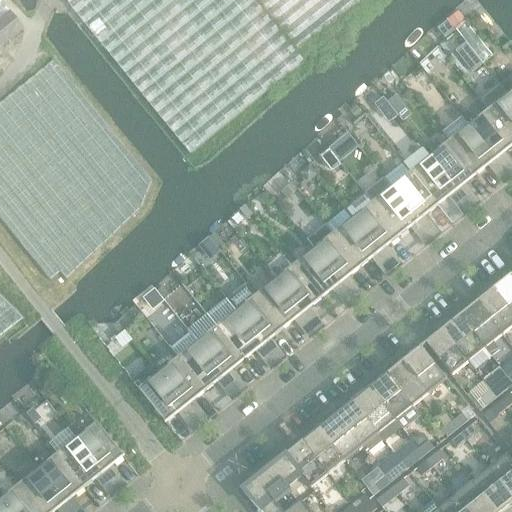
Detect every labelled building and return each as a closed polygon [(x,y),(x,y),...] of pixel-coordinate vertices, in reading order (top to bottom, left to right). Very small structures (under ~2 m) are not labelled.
[(66,0),(183,144),(192,155),(304,62),(297,54),(253,0),(66,0)] [(256,0),(299,53),(365,0),(256,0)] [(0,3),(0,46),(21,29),(0,3)] [(458,12),(447,21),(454,30),(464,21),(465,21),(458,12)] [(464,21),(454,30),(455,30),(466,43),(483,65),(493,57),(464,21)] [(466,43),(455,52),(472,73),(483,65),(466,43)] [(141,209),(151,183),(55,62),(0,105),(0,217),(51,280),(60,273),(66,280),(141,209)] [(511,76),(500,86),(511,101),(511,76)] [(489,110),(488,111),(511,141),(511,101),(500,86),(482,101),(489,110)] [(387,130),(412,115),(396,89),(372,104),(387,130)] [(363,114),(356,106),(349,112),(357,120),(363,114)] [(511,141),(488,111),(469,126),(468,127),(496,160),(500,156),(511,146),(511,141)] [(450,142),(449,142),(476,176),(491,164),(498,174),(508,166),(500,156),(496,160),(468,127),(469,126),(461,117),(442,132),(450,142)] [(340,163),(358,148),(348,134),(329,150),(335,157),(340,163)] [(462,187),(476,176),(449,142),(430,158),(457,191),(462,187)] [(335,157),(328,163),(334,171),(342,165),(340,163),(335,157)] [(430,158),(410,173),(437,207),(452,195),(459,205),(469,197),(462,187),(457,191),(430,158)] [(402,164),(383,179),(418,222),(423,218),(437,207),(410,173),(402,164)] [(309,166),(300,175),(308,184),(318,175),(309,166)] [(511,179),(511,170),(508,166),(498,174),(506,184),(511,179)] [(383,179),(364,194),(399,238),(413,226),(421,236),(431,228),(423,218),(418,222),(383,179)] [(281,193),(287,200),(298,190),(291,183),(281,193)] [(268,194),(263,193),(260,197),(259,202),(262,206),(267,206),(271,202),(271,197),(268,194)] [(364,194),(345,210),(379,253),(384,249),(399,238),(364,194)] [(478,207),(469,197),(459,205),(468,215),(478,207)] [(253,216),(245,205),(239,210),(248,220),(253,216)] [(345,210),(325,225),(360,269),(374,257),(382,267),(392,259),(384,249),(379,253),(345,210)] [(305,241),(313,251),(314,251),(340,284),(346,280),(360,269),(325,225),(305,241)] [(439,238),(431,228),(421,236),(429,246),(439,238)] [(219,251),(224,245),(214,234),(209,239),(219,251)] [(314,251),(313,251),(294,266),(321,300),(336,288),(343,298),(353,290),(346,280),(340,284),(314,251)] [(400,269),(392,259),(382,267),(390,277),(400,269)] [(294,266),(275,281),(302,315),(307,311),(321,300),(294,266)] [(511,279),(510,277),(493,291),(511,314),(511,279)] [(275,281),(255,297),(282,331),(297,319),(304,329),(314,321),(307,311),(302,315),(275,281)] [(246,285),(227,300),(236,312),(263,346),(268,342),(271,340),(282,331),(255,297),(246,285)] [(163,302),(154,290),(143,299),(152,311),(163,302)] [(170,296),(165,290),(159,295),(164,300),(170,296)] [(361,300),(353,290),(343,298),(351,308),(361,300)] [(511,314),(493,291),(476,304),(502,336),(511,328),(511,314)] [(0,299),(0,335),(20,320),(0,299)] [(476,304),(460,318),(485,350),(502,336),(476,304)] [(236,312),(217,328),(244,362),(255,352),(258,350),(266,360),(276,352),(268,342),(263,346),(236,312)] [(460,318),(443,331),(468,363),(485,350),(460,318)] [(323,331),(314,321),(304,329),(313,339),(323,331)] [(198,343),(197,343),(224,377),(229,373),(232,371),(244,362),(217,328),(198,343)] [(116,351),(133,341),(126,329),(109,339),(116,351)] [(451,377),(468,363),(443,331),(425,345),(451,377)] [(170,349),(178,359),(205,393),(219,381),(227,391),(237,383),(229,373),(224,377),(197,343),(198,343),(190,333),(190,334),(170,349)] [(421,349),(403,363),(429,395),(446,381),(421,349)] [(284,362),(276,352),(266,360),(274,370),(284,362)] [(205,393),(178,359),(159,374),(185,408),(191,404),(205,393)] [(437,404),(429,395),(403,363),(387,376),(412,408),(421,401),(429,410),(437,404)] [(181,412),(188,422),(198,414),(191,404),(185,408),(159,374),(151,365),(131,380),(166,424),(181,412)] [(387,376),(370,390),(395,422),(412,408),(387,376)] [(245,393),(237,383),(227,391),(235,401),(245,393)] [(502,383),(491,392),(497,399),(508,390),(502,383)] [(370,390),(353,403),(378,435),(395,422),(370,390)] [(488,406),(497,399),(491,392),(482,399),(488,406)] [(511,396),(511,394),(500,403),(506,410),(511,404),(511,396)] [(353,403),(336,417),(361,449),(365,453),(382,440),(378,435),(353,403)] [(496,418),(506,410),(500,403),(491,410),(496,418)] [(41,420),(33,410),(26,415),(35,425),(41,420)] [(206,424),(198,414),(188,422),(196,432),(206,424)] [(462,416),(452,423),(457,430),(467,423),(462,416)] [(336,417),(319,430),(345,462),(361,449),(336,417)] [(448,438),(457,430),(452,423),(442,431),(448,438)] [(96,424),(76,440),(103,474),(108,470),(123,458),(96,424)] [(471,426),(461,434),(467,442),(477,433),(471,426)] [(319,430),(302,444),(328,476),(345,462),(319,430)] [(415,434),(409,439),(411,441),(418,450),(428,442),(429,442),(423,435),(415,434)] [(457,449),(467,442),(461,434),(451,442),(457,449)] [(98,478),(106,487),(116,479),(108,470),(103,474),(76,440),(57,455),(84,489),(98,478)] [(428,442),(418,450),(424,457),(434,449),(428,442)] [(310,490),(328,476),(302,444),(285,457),(301,477),(310,490)] [(414,465),(424,457),(418,450),(408,458),(414,465)] [(437,453),(427,461),(433,469),(443,460),(437,453)] [(57,455),(38,471),(65,505),(70,501),(84,489),(57,455)] [(511,462),(506,456),(489,470),(511,498),(511,462)] [(288,488),(301,477),(285,457),(242,492),(258,511),(307,511),(300,502),(298,504),(290,494),(291,493),(288,488)] [(423,476),(433,469),(427,461),(417,469),(423,476)] [(378,467),(362,479),(369,488),(385,475),(378,467)] [(394,469),(384,477),(390,484),(400,476),(394,469)] [(511,498),(489,470),(472,483),(494,511),(501,511),(511,503),(511,498)] [(38,471),(18,486),(38,511),(55,511),(60,509),(62,511),(74,511),(77,510),(70,501),(65,505),(38,471)] [(380,492),(390,484),(384,477),(374,485),(380,492)] [(124,489),(116,479),(106,487),(114,497),(124,489)] [(403,480),(393,488),(399,495),(409,487),(403,480)] [(494,511),(472,483),(455,497),(467,511),(494,511)] [(38,511),(18,486),(0,500),(0,502),(7,511),(38,511)] [(373,497),(380,492),(375,486),(368,491),(373,497)] [(389,503),(399,495),(393,488),(383,496),(389,503)] [(365,496),(355,504),(361,511),(371,503),(365,496)] [(467,511),(455,497),(438,510),(439,511),(467,511)] [(417,511),(439,511),(438,510),(431,501),(417,511)] [(373,511),(376,510),(371,503),(361,511),(373,511)]
